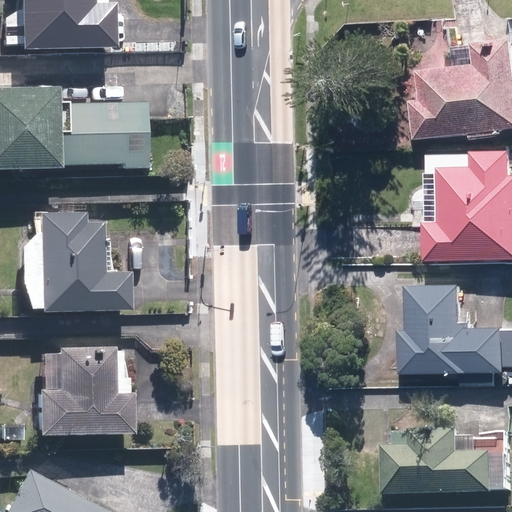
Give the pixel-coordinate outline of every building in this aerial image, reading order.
[(117,46),(116,2),(96,2),(96,0),(23,0),(25,47),(117,46)] [(511,31),(487,35),(489,57),(426,65),(429,94),(420,95),(425,134),(511,123),(511,31)] [(62,84),(0,86),(0,166),(151,161),(149,100),(62,103),(62,84)] [(511,143),(483,144),(483,161),(449,161),(450,216),(434,216),(435,254),(511,251),(511,143)] [(132,304),(131,267),(105,268),(104,216),(87,217),(87,206),(40,208),(43,307),(132,304)] [(470,278),(414,280),(416,324),(406,324),(408,369),(511,365),(511,321),(472,323),(470,278)] [(39,385),(41,430),(134,427),(133,388),(116,388),(114,341),(60,342),(60,349),(44,349),(45,385),(39,385)] [(502,449),(469,450),(469,426),(402,428),(403,444),(389,445),(390,493),(503,490),(502,449)] [(117,511),(29,466),(4,511),(117,511)]
